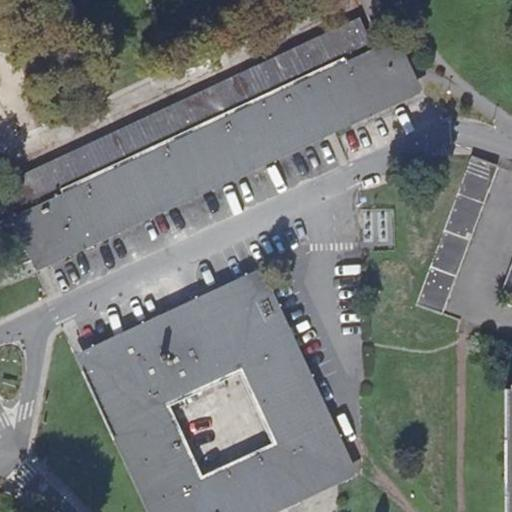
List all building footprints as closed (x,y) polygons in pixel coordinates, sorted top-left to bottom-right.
[(3,185),(14,208),(369,43),(358,19),(3,185)] [(396,39),(382,45),(401,85),(29,258),(35,271),(49,265),(329,135),(421,92),(396,39)] [(0,230),(15,264),(29,258),(401,85),(382,45),(0,223),(0,230)] [(416,306),(442,316),(498,166),(472,156),(471,157),(416,306)] [(511,265),(501,296),(511,299),(511,265)] [(278,511),(288,507),(355,475),(340,443),(254,268),(192,296),(66,352),(143,511),(278,511)]
